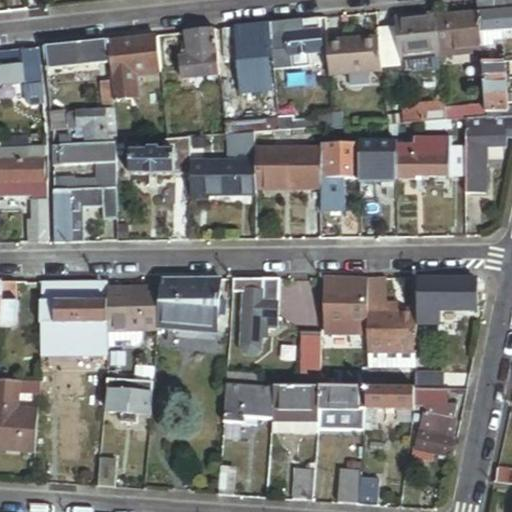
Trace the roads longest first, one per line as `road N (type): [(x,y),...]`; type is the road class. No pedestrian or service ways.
road 1 (residential): [(0,266),(511,261)]
road 2 (residential): [(0,34),(315,0)]
road 3 (residential): [(511,280),(464,511)]
